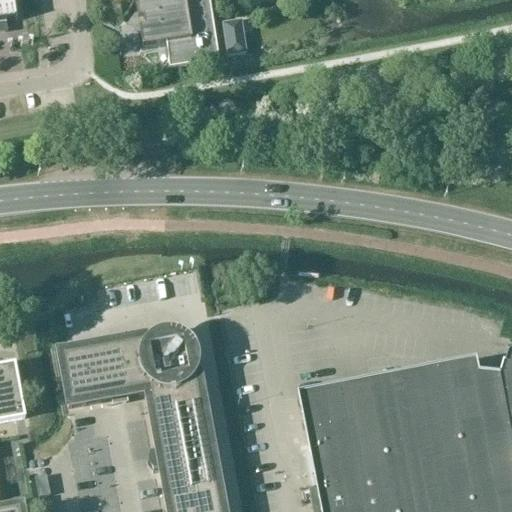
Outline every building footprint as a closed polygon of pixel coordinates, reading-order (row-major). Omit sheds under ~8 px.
[(0,0),(0,26),(16,24),(12,3),(19,2),(18,0),(0,0)] [(155,0),(133,4),(141,52),(164,48),(164,49),(168,73),(217,65),(207,0),(155,0)] [(162,340),(91,353),(58,359),(68,412),(145,398),(157,459),(150,460),(152,476),(160,475),(166,511),(221,511),(194,362),(190,353),(174,340),(162,340)] [(511,511),(511,357),(511,358),(509,360),(507,368),(505,368),(501,380),(481,378),(478,365),(300,400),(322,511),(511,511)] [(0,511),(19,511),(20,511),(19,511),(0,511),(0,425),(24,421),(14,367),(0,369),(0,511)]
